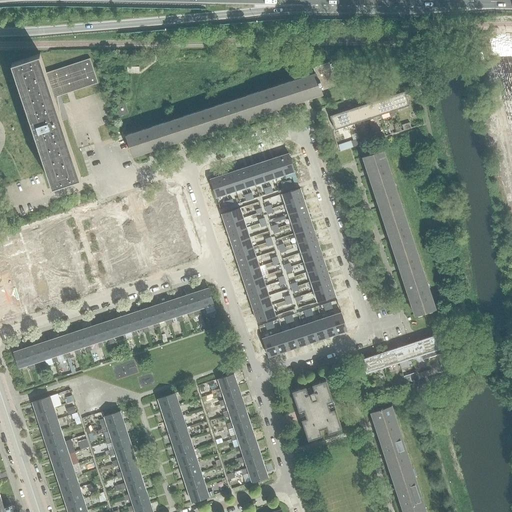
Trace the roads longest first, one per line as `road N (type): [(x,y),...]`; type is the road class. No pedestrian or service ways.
road 1 (residential): [(367,331),(307,140),(295,130),(187,164)]
road 2 (trunk): [(0,31),(296,0)]
road 3 (residential): [(0,335),(220,265)]
road 4 (residential): [(187,164),(115,192),(99,143)]
road 5 (tertiary): [(37,511),(0,394)]
road 6 (residential): [(256,377),(350,346),(367,331)]
